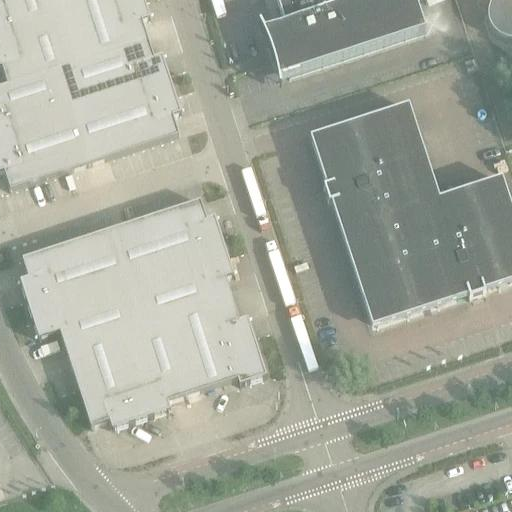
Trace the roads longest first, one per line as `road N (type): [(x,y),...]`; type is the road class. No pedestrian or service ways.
road 1 (unclassified): [(176,0),(322,437)]
road 2 (unclassified): [(322,437),(104,504)]
road 3 (unclassified): [(511,376),(322,437)]
road 4 (unclassified): [(104,504),(54,445),(0,349)]
road 5 (unclassified): [(335,475),(511,418)]
